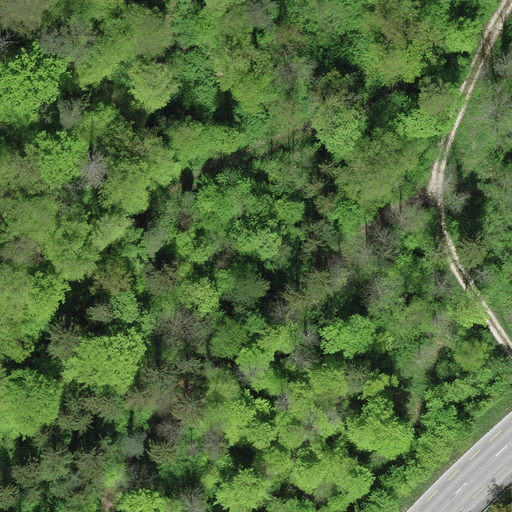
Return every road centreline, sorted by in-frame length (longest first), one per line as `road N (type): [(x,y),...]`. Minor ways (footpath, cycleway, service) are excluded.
road 1 (track): [(503,18),(371,101),(186,179),(72,280),(0,367)]
road 2 (track): [(511,352),(452,256),(436,180),(463,98),(511,4)]
